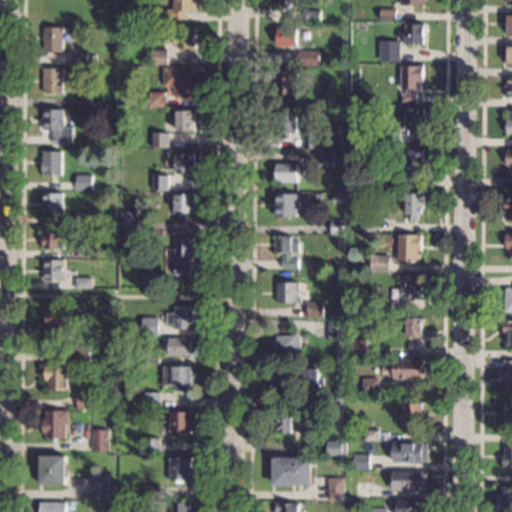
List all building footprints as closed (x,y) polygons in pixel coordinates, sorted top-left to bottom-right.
[(65,0),(65,9),(43,9),(43,0),(65,0)] [(195,0),(195,11),(185,11),(185,20),(167,19),(167,9),(172,9),(172,6),(166,6),(166,0),(195,0)] [(296,0),(296,4),(290,4),(290,9),(283,9),(283,4),(277,4),(277,0),(296,0)] [(396,19),(381,20),(381,9),(396,9),(396,19)] [(92,23),(76,23),(76,10),(92,10),(92,23)] [(321,24),(305,24),(305,10),(321,10),(321,24)] [(424,41),(424,43),(406,43),(406,23),(425,23),(424,41)] [(62,52),(42,52),(42,27),(62,27),(62,52)] [(194,28),(194,49),(176,48),(176,45),(172,44),(172,36),(176,36),(176,27),(194,28)] [(297,46),(277,46),(277,28),(298,28),(297,46)] [(400,62),(380,62),(380,40),(401,41),(400,62)] [(167,49),(167,64),(151,64),(151,49),(167,49)] [(319,65),(298,65),(298,50),(319,51),(319,65)] [(86,64),(71,64),(70,53),(85,53),(86,64)] [(424,81),(421,81),(421,90),(414,90),(414,93),(417,93),(416,103),(401,102),(401,93),(406,93),(406,89),(402,89),(402,65),(424,65),(424,81)] [(195,99),(173,99),(174,87),(163,87),(163,67),(195,68),(195,99)] [(62,93),(42,93),(42,68),(60,68),(62,68),(62,93)] [(299,81),(293,80),(293,95),(277,95),(277,69),(299,70),(299,81)] [(164,107),(148,107),(148,92),(164,92),(164,107)] [(89,106),(73,106),(73,99),(73,96),(89,96),(89,106)] [(425,131),(407,130),(407,108),(426,108),(425,131)] [(62,126),(71,127),(71,144),(51,144),(52,129),(42,129),(42,109),(62,109),(62,126)] [(194,131),(177,131),(177,110),(194,110),(194,131)] [(349,111),(348,118),(338,117),(339,110),(349,111)] [(296,134),(292,134),(292,138),(283,138),(283,133),(276,133),(275,112),(296,112),(296,134)] [(400,146),(384,146),(384,132),(401,132),(400,146)] [(169,133),(168,148),(152,148),(152,133),(169,133)] [(317,149),(302,148),(303,133),(318,133),(317,149)] [(424,175),(406,174),(407,150),(424,150),(424,175)] [(60,175),(42,175),(42,173),(41,173),(41,160),(42,160),(42,151),(60,151),(60,175)] [(333,167),(318,167),(318,151),(319,151),(333,152),(333,167)] [(194,173),(175,172),(175,152),(194,152),(194,173)] [(298,169),(303,170),(303,177),(298,177),(298,183),(277,182),(277,177),(272,177),(272,171),(276,171),(276,164),(299,164),(298,169)] [(396,173),(396,188),(381,188),(381,173),(396,173)] [(91,175),(91,191),(75,190),(75,175),(91,175)] [(168,175),(168,190),(152,189),(153,175),(168,175)] [(415,193),(424,193),(424,215),(419,215),(419,220),(412,220),(412,215),(407,215),(407,199),(406,198),(406,194),(407,194),(407,191),(415,191),(415,193)] [(61,204),(62,204),(62,213),(41,213),(42,193),(61,193),(61,204)] [(194,193),(194,213),(173,212),(174,204),(175,204),(176,193),(194,193)] [(298,217),(273,216),(273,203),(276,203),(276,193),(299,194),(298,217)] [(347,194),(347,203),(333,203),(333,194),(347,194)] [(139,212),(138,231),(137,231),(137,235),(121,235),(121,231),(119,231),(120,211),(139,212)] [(86,226),(71,225),(71,213),(87,213),(86,226)] [(346,234),(331,233),(331,219),(347,220),(346,234)] [(378,231),(362,231),(362,219),(378,219),(378,231)] [(62,248),(41,248),(41,228),(62,228),(62,248)] [(423,234),(423,252),(421,252),(421,261),(398,261),(399,233),(423,234)] [(293,240),(300,241),(300,253),(291,253),(291,258),(299,258),(299,269),(282,269),(282,254),(274,253),(275,235),(293,235),(293,240)] [(194,257),(187,257),(187,263),(191,263),(191,276),(174,276),(174,264),(180,264),(180,256),(176,256),(176,237),(194,237),(194,257)] [(87,258),(70,258),(70,246),(87,246),(87,258)] [(390,273),(371,273),(372,254),(391,255),(390,273)] [(63,279),(43,280),(43,259),(63,259),(63,279)] [(424,298),(415,298),(415,301),(410,301),(410,298),(402,298),(402,296),(400,296),(400,288),(402,288),(402,275),(424,275),(424,298)] [(91,289),(74,289),(74,277),(91,277),(91,289)] [(299,297),(302,297),(302,303),(277,302),(277,281),(299,282),(299,297)] [(392,301),(392,312),(375,311),(376,300),(392,301)] [(323,302),(323,318),(307,318),(308,302),(323,302)] [(193,329),(174,329),(174,324),(166,324),(167,313),(174,313),(174,306),(193,306),(193,329)] [(71,337),(48,337),(48,325),(45,325),(45,309),(71,309),(71,337)] [(158,336),(142,335),(142,317),(159,317),(158,336)] [(422,335),(406,335),(406,318),(422,318),(422,335)] [(345,339),(328,339),(329,319),(330,319),(346,320),(345,339)] [(301,348),(296,348),(296,359),(277,359),(277,335),(301,336),(301,348)] [(192,356),(169,355),(169,338),(192,338),(192,356)] [(368,357),(351,357),(351,340),(368,340),(368,357)] [(90,344),(90,362),(73,362),(74,343),(90,344)] [(159,363),(143,363),(143,351),(159,352),(159,363)] [(425,361),(428,361),(428,373),(424,373),(424,379),(394,379),(395,359),(425,359),(425,361)] [(68,390),(46,390),(46,381),(44,380),(44,364),(68,364),(68,390)] [(193,372),(197,372),(196,380),(193,380),(193,386),(186,386),(186,391),(176,391),(176,386),(164,385),(164,365),(193,366),(193,372)] [(320,386),(302,385),(302,368),(320,368),(320,386)] [(380,390),(364,390),(364,378),(380,378),(380,390)] [(343,407),(324,407),(325,390),(343,390),(343,407)] [(160,393),(160,408),(146,407),(146,392),(160,393)] [(92,408),(76,408),(77,393),(93,393),(92,408)] [(104,402),(95,403),(95,394),(103,394),(104,402)] [(423,410),(426,410),(426,420),(423,420),(423,424),(404,425),(404,423),(403,423),(403,417),(404,416),(404,403),(423,403),(423,410)] [(68,423),(65,423),(65,439),(45,439),(45,433),(42,434),(42,419),(45,419),(45,410),(68,410),(68,423)] [(192,420),(194,420),(194,425),(192,425),(191,433),(183,433),(183,436),(173,436),(173,433),(170,433),(171,411),(192,412),(192,420)] [(294,419),(304,419),(304,432),(277,432),(277,428),(274,428),(274,421),(277,421),(277,414),(294,414),(294,419)] [(109,451),(92,452),(91,429),(109,429),(109,451)] [(380,441),(365,441),(365,429),(380,429),(380,441)] [(160,453),(145,453),(145,438),(160,438),(160,453)] [(346,441),(346,454),(328,454),(328,441),(346,441)] [(428,462),(394,462),(394,442),(428,443),(428,462)] [(371,449),(370,469),(354,469),(355,449),(371,449)] [(65,485),(39,485),(39,473),(37,473),(37,467),(39,467),(40,455),(66,456),(65,485)] [(192,469),(191,469),(191,480),(170,480),(170,457),(193,457),(192,469)] [(312,486),(274,486),(274,458),(312,458),(312,486)] [(428,491),(393,491),(393,470),(428,471),(428,491)] [(108,500),(91,500),(91,475),(108,475),(108,500)] [(345,500),(329,500),(329,478),(345,478),(345,500)] [(371,482),(371,499),(355,499),(355,482),(371,482)] [(162,498),(146,498),(146,485),(162,485),(162,498)] [(511,507),(501,507),(501,504),(496,504),(496,494),(502,494),(502,487),(511,487),(511,507)] [(428,511),(398,511),(398,500),(428,500),(428,511)] [(66,511),(39,511),(39,502),(66,502),(66,511)] [(190,503),(190,511),(172,511),(172,502),(190,503)] [(301,503),(301,511),(304,511),(276,511),(277,502),(301,503)]
